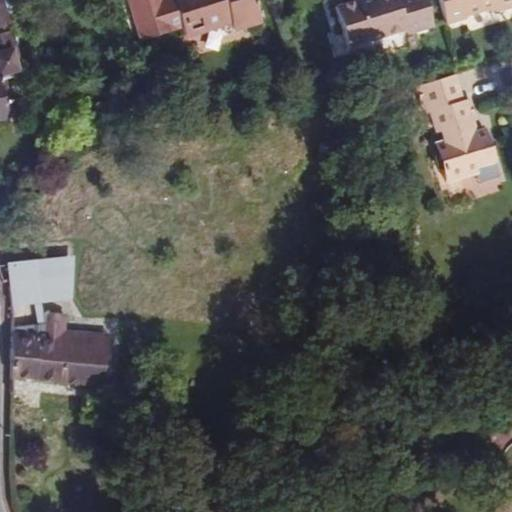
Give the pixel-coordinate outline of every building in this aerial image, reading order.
[(237,22),(239,26),(240,28),(267,19),(260,0),(187,0),(171,5),(168,0),(134,0),(148,41),(178,31),(176,28),(185,25),(187,28),(192,41),(200,38),(208,30),(227,23),(237,22)] [(336,33),(346,64),(393,51),(390,38),(412,31),(414,35),(439,27),(430,0),(360,0),(340,6),(347,29),(336,33)] [(511,0),(443,0),(451,26),(470,20),(470,17),(490,11),(499,11),(511,7),(511,0)] [(21,74),(0,2),(0,41),(4,55),(10,54),(16,75),(21,74)] [(200,38),(239,26),(237,22),(227,23),(208,30),(200,38)] [(0,80),(16,75),(10,54),(4,55),(0,41),(0,121),(11,118),(0,80)] [(466,104),(457,78),(419,89),(429,116),(434,115),(439,130),(443,129),(446,138),(437,141),(448,178),(479,168),(481,176),(502,170),(488,129),(477,133),(473,122),(476,120),(470,103),(466,104)] [(75,255),(5,262),(13,302),(71,300),(75,255)] [(13,310),(11,392),(108,394),(109,343),(66,341),(66,330),(43,329),(43,304),(13,302),(13,310)]
